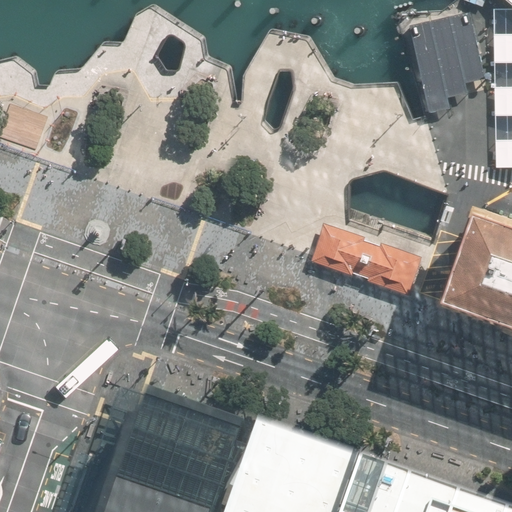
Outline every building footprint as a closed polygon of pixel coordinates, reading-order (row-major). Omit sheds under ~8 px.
[(415,29),(434,105),(452,101),(450,92),(468,87),(465,75),(486,70),(473,17),(465,19),(462,9),(419,19),(421,28),(415,29)] [(495,20),(485,18),(491,38),(495,70),(491,98),(490,125),(488,140),(483,159),(504,154),(511,155),(511,18),(508,18),(495,20)] [(511,219),(484,210),(482,216),(453,299),(511,319),(511,219)] [(372,240),(324,223),(311,259),(359,276),(407,293),(420,256),(372,240)] [(511,511),(511,502),(128,366),(76,511),(101,511),(134,419),(268,465),(289,472),(406,511),(511,511)] [(406,511),(289,472),(268,465),(134,419),(101,511),(406,511)]
